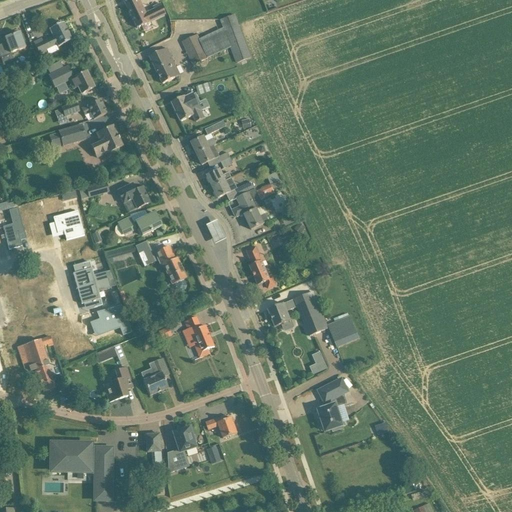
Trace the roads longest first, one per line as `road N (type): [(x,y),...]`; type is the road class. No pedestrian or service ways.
road 1 (secondary): [(260,382),(88,0)]
road 2 (residential): [(260,382),(137,420),(90,418),(0,395)]
road 3 (secondary): [(307,511),(260,382)]
road 4 (residential): [(0,266),(54,251),(72,318)]
